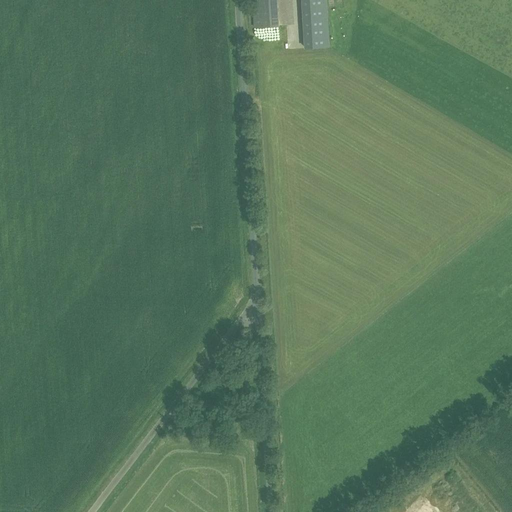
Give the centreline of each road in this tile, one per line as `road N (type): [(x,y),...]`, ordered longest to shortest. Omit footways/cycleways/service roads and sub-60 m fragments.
road 1 (unclassified): [(256,310),(237,0)]
road 2 (unclassified): [(256,310),(91,511)]
road 3 (unclassified): [(270,511),(256,310)]
